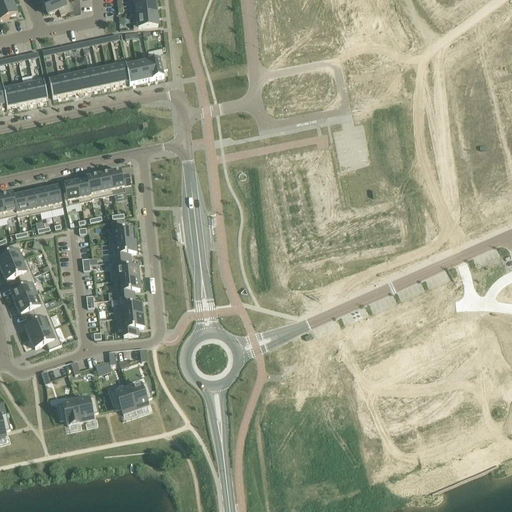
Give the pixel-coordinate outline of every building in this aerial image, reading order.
[(0,0),(0,9),(12,5),(10,0),(0,0)] [(73,13),(70,6),(67,0),(55,0),(44,5),(48,16),(58,12),(61,18),(73,13)] [(421,0),(444,30),(471,10),(463,0),(457,0),(452,4),(448,0),(421,0)] [(476,0),(463,0),(471,10),(479,4),(476,0)] [(79,2),(70,6),(73,13),(74,16),(80,15),(79,2)] [(511,2),(499,12),(506,22),(511,17),(511,2)] [(281,17),(300,15),(299,4),(280,6),(281,17)] [(0,22),(17,16),(12,5),(0,9),(0,22)] [(157,16),(155,5),(131,7),(132,19),(157,16)] [(302,26),(300,15),(281,17),(282,28),(302,26)] [(132,19),(133,30),(158,28),(157,16),(132,19)] [(481,25),(465,38),(476,52),(477,52),(472,46),(488,34),(481,25)] [(303,36),(302,26),(282,28),(283,38),(303,36)] [(404,34),(404,35),(414,51),(423,46),(413,29),(404,34)] [(404,57),(414,51),(404,35),(395,41),(404,57)] [(283,38),(284,49),(304,47),(303,36),(283,38)] [(465,38),(457,44),(468,58),(476,52),(465,38)] [(395,41),(386,46),(395,62),(404,57),(395,41)] [(457,44),(449,50),(460,65),(468,58),(457,44)] [(386,68),(395,62),(386,46),(376,52),(386,68)] [(305,58),(304,47),(284,49),(285,60),(305,58)] [(449,50),(429,65),(441,70),(455,59),(459,65),(460,65),(449,50)] [(367,57),(376,73),(386,68),(376,52),(367,57)] [(149,60),(148,61),(152,82),(153,82),(164,80),(164,79),(162,73),(167,72),(166,57),(160,58),(157,58),(149,60)] [(367,57),(358,63),(367,79),(376,73),(367,57)] [(287,71),(306,69),(305,58),(285,60),(287,71)] [(141,85),(152,82),(148,61),(147,61),(148,63),(137,65),(141,85)] [(367,79),(358,63),(348,69),(352,74),(358,84),(367,79)] [(126,66),(125,66),(130,87),(141,85),(137,65),(126,68),(126,66)] [(441,70),(429,65),(431,89),(449,88),(449,87),(442,88),(441,70)] [(129,87),(130,87),(125,66),(116,68),(120,86),(129,84),(129,87)] [(116,68),(106,70),(110,88),(120,86),(116,68)] [(288,81),(307,79),(306,69),(287,71),(288,81)] [(101,90),(110,88),(106,70),(97,72),(101,90)] [(97,72),(88,74),(92,92),(101,90),(97,72)] [(88,74),(78,76),(82,94),(92,92),(88,74)] [(335,87),(358,84),(352,74),(333,76),(335,87)] [(78,76),(69,78),(73,96),(82,94),(78,76)] [(31,78),(22,81),(24,88),(23,88),(27,106),(37,104),(33,85),(33,86),(31,78)] [(69,78),(59,80),(63,98),(73,96),(69,78)] [(288,81),(289,92),(308,90),(307,79),(288,81)] [(53,100),(63,98),(59,80),(48,82),(52,101),(53,100)] [(44,83),(33,85),(37,104),(47,102),(48,102),(44,83)] [(23,88),(13,90),(17,108),(27,106),(23,88)] [(449,88),(431,89),(431,99),(450,98),(449,88)] [(4,92),(3,92),(7,107),(6,107),(7,110),(8,110),(17,108),(13,90),(4,92)] [(450,98),(431,99),(432,109),(450,108),(450,98)] [(450,108),(432,109),(432,120),(451,119),(450,108)] [(451,119),(432,120),(433,130),(451,129),(451,119)] [(451,129),(433,130),(434,140),(452,139),(451,129)] [(452,139),(434,140),(434,150),(453,149),(452,139)] [(453,149),(434,150),(435,169),(444,168),(444,160),(453,160),(453,149)] [(109,175),(114,197),(125,195),(124,190),(131,188),(129,177),(122,179),(120,172),(109,175)] [(98,177),(103,200),(114,197),(109,175),(98,177)] [(91,202),(92,202),(103,200),(98,177),(86,180),(86,181),(87,181),(91,202)] [(511,186),(509,180),(499,184),(507,202),(511,199),(511,186)] [(76,183),(81,206),(92,203),(92,202),(91,202),(87,181),(86,181),(76,183)] [(76,183),(64,186),(69,208),(81,206),(76,183)] [(499,184),(488,189),(496,207),(507,202),(499,184)] [(58,188),(46,191),(52,219),(64,216),(58,188)] [(488,189),(478,194),(486,211),(496,207),(488,189)] [(46,191),(35,193),(40,216),(41,222),(52,219),(46,191)] [(29,218),(40,216),(35,193),(24,196),(29,218)] [(478,194),(467,198),(475,216),(486,211),(478,194)] [(6,220),(17,218),(13,198),(13,196),(1,198),(6,220)] [(29,218),(24,196),(13,198),(17,218),(17,220),(29,218)] [(467,198),(457,203),(465,221),(475,216),(467,198)] [(457,203),(447,207),(455,225),(465,221),(457,203)] [(112,227),(113,234),(108,234),(109,246),(136,243),(135,234),(134,234),(134,232),(127,232),(126,225),(112,227)] [(136,255),(136,253),(137,253),(136,243),(109,246),(110,258),(115,258),(116,264),(130,263),(130,256),(136,255)] [(0,269),(1,272),(24,263),(24,262),(20,252),(22,252),(19,244),(6,250),(9,256),(0,259),(0,269)] [(1,272),(5,281),(6,281),(7,283),(18,278),(21,284),(33,279),(26,261),(24,262),(24,263),(1,272)] [(140,281),(139,271),(138,271),(137,269),(131,269),(130,263),(116,264),(116,271),(112,271),(113,283),(140,281)] [(38,297),(38,296),(34,286),(36,286),(33,279),(21,284),(23,290),(12,295),(13,297),(11,297),(15,306),(38,297)] [(140,290),(141,290),(140,281),(113,283),(114,295),(119,295),(120,301),(133,300),(132,293),(140,293),(140,290)] [(38,297),(15,306),(19,315),(20,315),(21,317),(32,312),(35,318),(47,313),(58,308),(55,302),(45,306),(40,295),(38,296),(38,297)] [(142,308),(141,306),(133,307),(133,300),(120,301),(120,308),(115,309),(117,321),(144,318),(143,308),(142,308)] [(47,313),(35,318),(37,324),(26,329),(27,331),(25,331),(29,340),(54,330),(47,313)] [(144,330),(144,328),(145,327),(144,318),(117,321),(118,332),(123,332),(123,339),(136,338),(136,331),(144,330)] [(46,346),(49,353),(61,347),(54,330),(29,340),(33,349),(34,349),(35,351),(46,346)] [(77,364),(71,366),(74,375),(75,377),(80,376),(80,373),(77,364)] [(109,367),(95,371),(98,380),(111,375),(109,367)] [(47,374),(41,376),(45,387),(51,385),(50,383),(47,374)] [(129,390),(128,391),(135,412),(148,408),(146,402),(149,401),(152,400),(147,384),(129,390)] [(128,388),(109,395),(115,413),(118,412),(121,411),(123,417),(135,412),(128,391),(129,390),(128,388)] [(95,399),(76,403),(80,425),(85,424),(93,423),(92,417),(95,416),(98,415),(95,399)] [(76,403),(56,407),(60,423),(63,423),(66,422),(68,428),(69,428),(80,425),(76,403)] [(0,440),(6,439),(4,433),(7,433),(10,432),(10,430),(9,426),(3,405),(0,405),(0,440)] [(24,444),(35,441),(32,431),(21,435),(24,444)]
